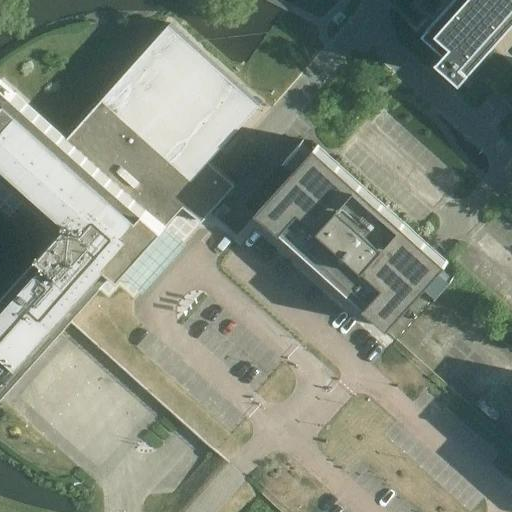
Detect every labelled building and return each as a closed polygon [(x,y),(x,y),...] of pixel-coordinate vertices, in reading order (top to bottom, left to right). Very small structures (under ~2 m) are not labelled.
[(395,0),(393,2),(401,10),(425,31),(453,0),(395,0)] [(453,0),(425,31),(446,50),(491,0),(453,0)] [(511,0),(491,0),(446,50),(438,59),(463,81),(472,71),(502,98),(511,107),(511,0)] [(57,236),(0,299),(0,399),(107,280),(106,279),(116,269),(123,275),(146,249),(138,241),(155,223),(163,230),(185,206),(202,222),(237,184),(211,161),(244,123),(261,104),(170,22),(68,136),(0,74),(0,163),(33,193),(22,205),(57,236)] [(318,144),(258,211),(389,329),(449,262),(318,144)]
